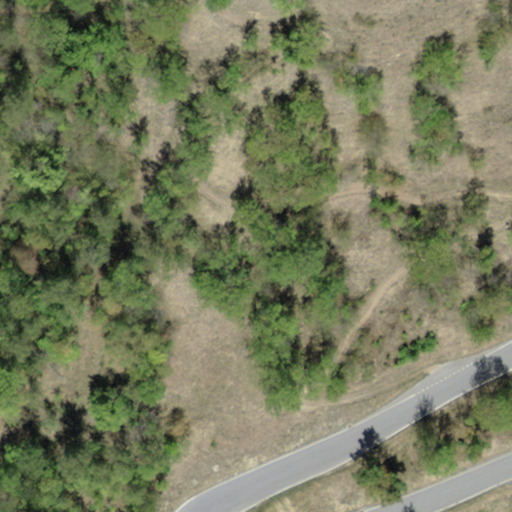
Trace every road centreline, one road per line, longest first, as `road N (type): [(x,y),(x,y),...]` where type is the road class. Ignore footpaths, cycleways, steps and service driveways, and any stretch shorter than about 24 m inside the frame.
road 1 (tertiary): [(202,511),(511,354)]
road 2 (tertiary): [(511,466),(397,511)]
